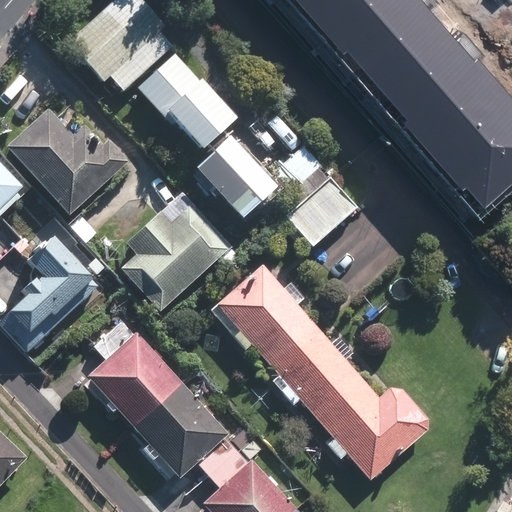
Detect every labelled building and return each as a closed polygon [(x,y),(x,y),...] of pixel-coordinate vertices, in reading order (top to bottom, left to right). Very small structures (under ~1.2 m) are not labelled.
[(129,0),(114,0),(67,44),(104,83),(109,78),(122,92),(173,46),(129,0)] [(301,0),(491,208),(511,188),(511,93),(423,0),(301,0)] [(174,55),(137,89),(172,127),(175,124),(201,152),(235,120),(201,84),(190,72),(174,55)] [(47,110),(4,149),(68,218),(131,160),(110,137),(101,145),(82,124),(70,135),(47,110)] [(228,138),(193,170),(240,221),(268,195),(272,199),(281,190),(239,144),(236,147),(228,138)] [(302,148),(272,175),(299,204),(284,217),(312,249),(357,208),(302,148)] [(0,216),(20,198),(17,194),(23,189),(0,164),(0,216)] [(135,256),(119,272),(161,315),(241,237),(199,194),(170,222),(159,211),(124,244),(135,256)] [(8,314),(28,334),(49,314),(52,317),(91,279),(52,238),(27,262),(41,277),(37,281),(34,279),(21,292),(26,296),(8,314)] [(378,398),(261,266),(209,312),(243,350),(249,345),(276,376),(271,381),(292,405),(298,401),(334,441),(327,447),(339,460),(345,454),(369,481),(427,431),(427,419),(401,389),(389,388),(378,398)] [(106,361),(87,377),(90,380),(85,385),(112,415),(117,410),(148,445),(142,450),(169,480),(175,475),(178,479),(227,436),(136,334),(132,337),(119,323),(93,346),(106,361)] [(0,485),(26,459),(0,433),(0,485)] [(218,488),(201,504),(208,511),(298,511),(251,459),(249,461),(230,439),(199,467),(218,488)]
